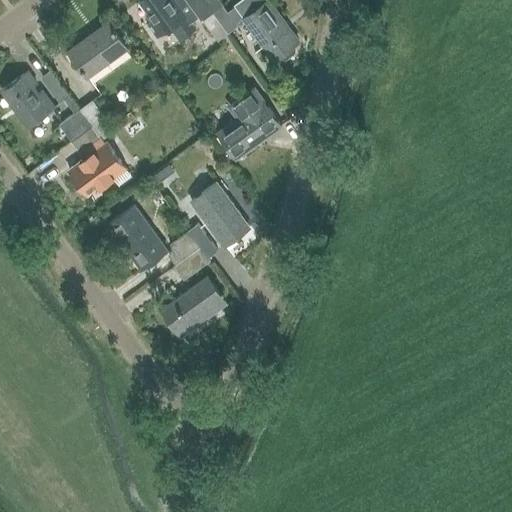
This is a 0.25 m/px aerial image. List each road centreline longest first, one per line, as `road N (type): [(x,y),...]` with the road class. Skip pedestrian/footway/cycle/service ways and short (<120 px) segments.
road 1 (residential): [(198,412),(224,399),(287,229),(339,0)]
road 2 (residential): [(198,412),(162,392),(0,169)]
